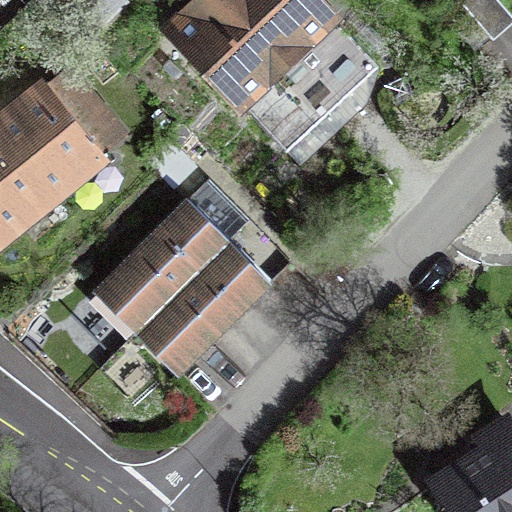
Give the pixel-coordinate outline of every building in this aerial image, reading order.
[(0,0),(0,4),(5,10),(15,0),(0,0)] [(121,0),(76,0),(104,27),(126,4),(121,0)] [(306,0),(211,0),(177,33),(293,155),(377,74),(306,0)] [(457,0),(493,43),(511,26),(511,15),(499,0),(457,0)] [(0,114),(0,259),(111,169),(102,158),(134,133),(76,63),(47,87),(42,81),(0,114)] [(162,73),(152,63),(137,78),(147,88),(162,73)] [(165,102),(178,89),(167,78),(154,91),(165,102)] [(200,167),(168,134),(140,161),(172,193),(200,167)] [(89,296),(134,342),(176,386),(273,292),(231,249),(228,246),(226,243),(247,222),(208,182),(189,200),(89,296)] [(476,435),(426,468),(454,511),(511,511),(511,407),(509,402),(471,427),(476,435)]
